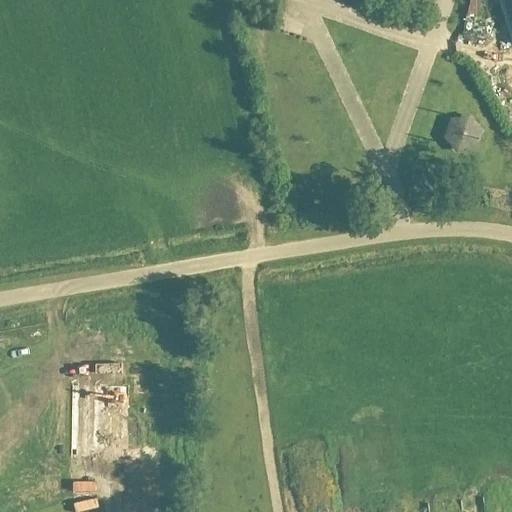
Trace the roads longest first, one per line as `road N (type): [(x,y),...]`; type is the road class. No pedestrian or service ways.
road 1 (track): [(204,0),(254,227),(248,309),(278,511)]
road 2 (unclassified): [(0,305),(415,233),(511,237)]
